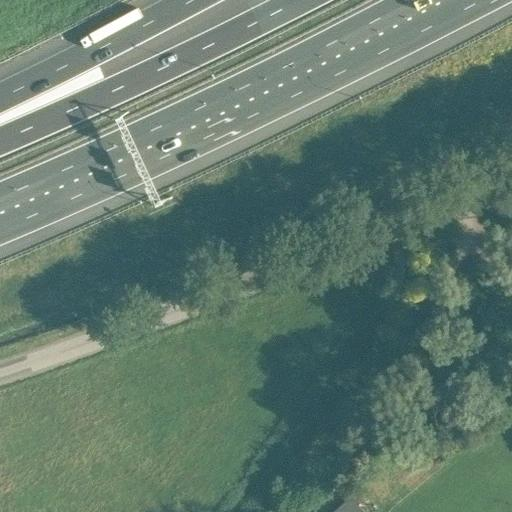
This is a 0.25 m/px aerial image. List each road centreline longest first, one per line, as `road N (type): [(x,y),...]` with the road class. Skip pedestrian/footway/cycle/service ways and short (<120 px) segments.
road 1 (unclassified): [(511,174),(0,371)]
road 2 (motorway): [(0,210),(443,0)]
road 3 (motorway): [(300,0),(0,137)]
road 4 (unknown): [(511,350),(306,511)]
road 5 (motorway): [(199,0),(0,103)]
